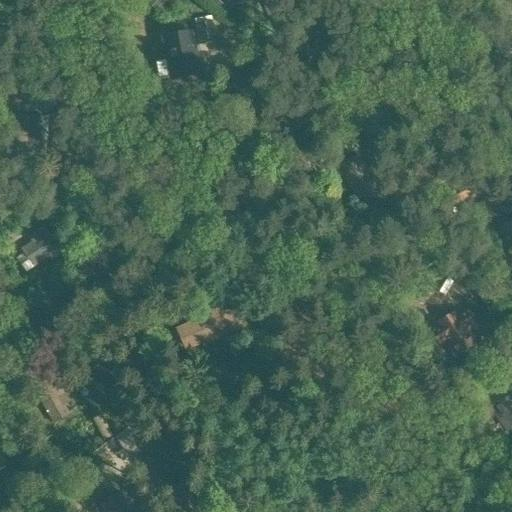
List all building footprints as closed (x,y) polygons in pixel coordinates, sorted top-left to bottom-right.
[(174,82),(202,76),(193,37),(166,43),(174,82)] [(45,155),(46,118),(19,118),(19,134),(29,135),(28,154),(45,155)] [(362,199),(376,192),(368,179),(372,177),(360,156),(334,171),(339,181),(344,178),(352,193),(356,191),(362,199)] [(450,208),(472,198),(466,185),(444,197),(450,208)] [(305,192),(297,198),(304,209),(312,203),(305,192)] [(511,222),(503,223),(503,224),(500,225),(502,257),(506,257),(507,268),(511,267),(511,222)] [(26,255),(17,261),(26,273),(34,267),(35,268),(50,257),(53,261),(63,254),(60,250),(60,249),(48,233),(45,227),(29,238),(33,243),(22,250),(26,255)] [(404,306),(422,312),(430,287),(412,282),(404,306)] [(201,317),(203,319),(173,333),(183,353),(212,340),(213,342),(248,327),(236,301),(201,317)] [(466,312),(457,318),(440,327),(443,332),(429,341),(435,351),(449,342),(459,358),(475,348),(466,333),(475,328),(466,312)] [(483,401),(507,433),(511,429),(511,383),(510,381),(483,401)] [(66,406),(74,402),(63,383),(39,397),(54,425),(71,416),(66,406)] [(484,397),(493,391),(489,385),(479,391),(484,397)] [(114,437),(103,416),(95,420),(106,442),(114,437)] [(125,434),(116,440),(124,452),(134,445),(127,434),(125,434)] [(100,509),(93,498),(84,504),(89,511),(134,511),(123,494),(100,509)]
